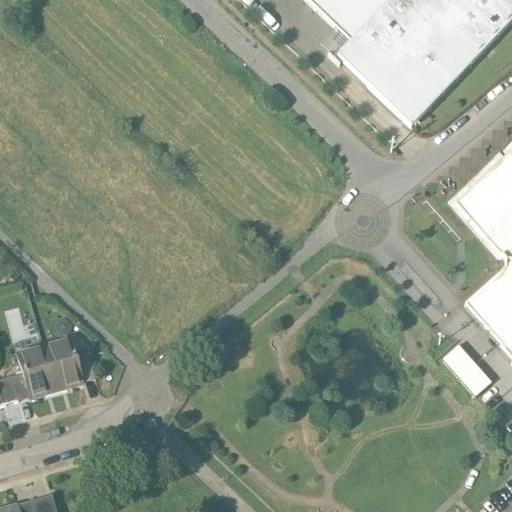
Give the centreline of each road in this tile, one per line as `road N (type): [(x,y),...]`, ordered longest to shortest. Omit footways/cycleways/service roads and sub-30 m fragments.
road 1 (unclassified): [(359,217),(511,91)]
road 2 (residential): [(0,467),(88,440),(147,398)]
